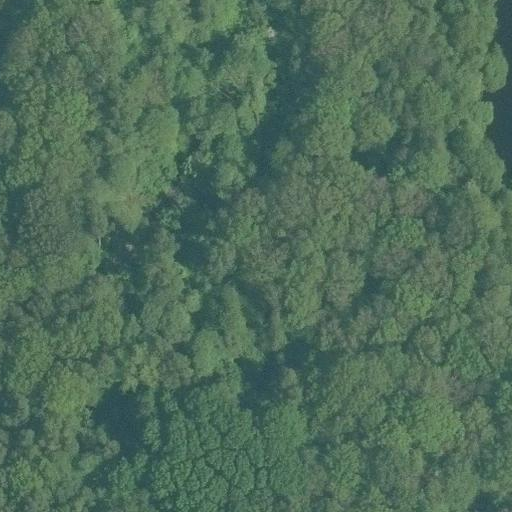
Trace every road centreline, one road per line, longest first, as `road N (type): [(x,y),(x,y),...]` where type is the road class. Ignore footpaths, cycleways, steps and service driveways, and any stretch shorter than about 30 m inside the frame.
road 1 (track): [(260,0),(175,207),(104,275),(53,373),(12,511)]
road 2 (track): [(511,371),(331,229),(346,0)]
road 3 (track): [(323,463),(305,414),(331,229)]
road 4 (track): [(477,511),(453,494),(350,476),(323,463)]
